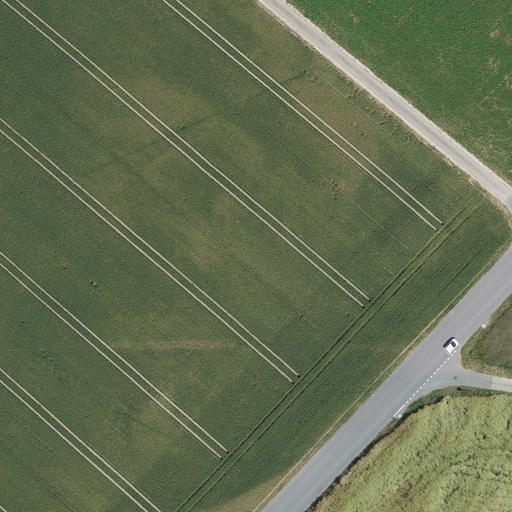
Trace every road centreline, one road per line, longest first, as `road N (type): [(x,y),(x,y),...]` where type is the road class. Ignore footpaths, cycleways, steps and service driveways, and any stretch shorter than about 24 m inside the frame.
road 1 (tertiary): [(284,511),(511,270)]
road 2 (track): [(272,0),(511,196)]
